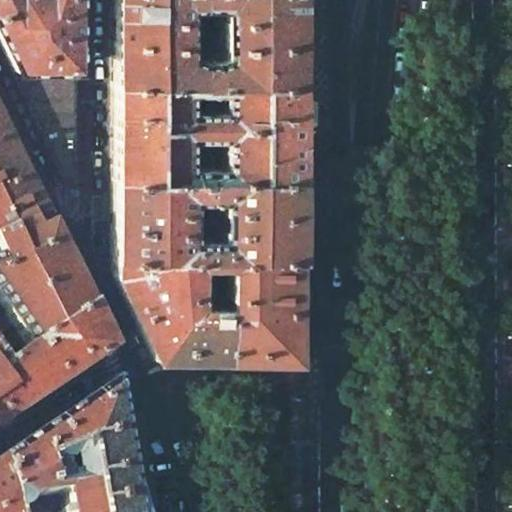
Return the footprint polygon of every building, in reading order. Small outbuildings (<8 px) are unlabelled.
[(0,0),(0,46),(10,67),(71,67),(71,0),(0,0)] [(109,0),(110,83),(197,83),(197,55),(193,55),(183,50),(184,6),(193,3),(196,3),(196,0),(109,0)] [(216,5),(215,52),(205,55),(197,55),(197,83),(290,83),(290,28),(289,0),(196,0),(196,3),(205,3),(216,5)] [(10,67),(64,180),(71,179),(71,67),(10,67)] [(110,83),(109,179),(199,179),(198,163),(182,163),(182,134),(198,134),(198,108),(183,108),(182,86),(189,86),(192,89),(198,89),(197,83),(110,83)] [(216,134),(216,163),(198,163),(199,179),(290,178),(290,83),(197,83),(198,89),(216,89),(217,108),(198,108),(198,134),(216,134)] [(0,308),(0,309),(11,325),(3,330),(0,332),(0,366),(20,353),(27,348),(84,310),(65,270),(56,250),(0,135),(0,308)] [(290,178),(199,179),(199,197),(213,197),(213,236),(198,236),(199,255),(221,255),(290,254),(290,210),(290,178)] [(109,179),(109,256),(199,255),(198,236),(184,236),(184,197),(199,197),(199,179),(109,179)] [(221,337),(221,358),(231,358),(289,358),(289,357),(290,254),(221,255),(221,262),(221,280),(221,305),(221,337)] [(199,255),(109,256),(109,272),(151,357),(153,357),(202,357),(211,358),(221,358),(221,337),(221,305),(193,305),(192,263),(215,262),(221,262),(221,255),(199,255)] [(215,262),(192,263),(193,305),(221,305),(221,280),(215,280),(215,262)] [(0,424),(8,419),(48,392),(105,353),(84,310),(27,348),(20,353),(0,366),(0,424)] [(132,511),(128,484),(111,386),(109,385),(44,429),(24,443),(0,458),(0,465),(10,511),(14,511),(15,511),(19,509),(21,506),(22,500),(37,498),(58,494),(61,511),(132,511)] [(10,511),(0,465),(0,511),(10,511)]
